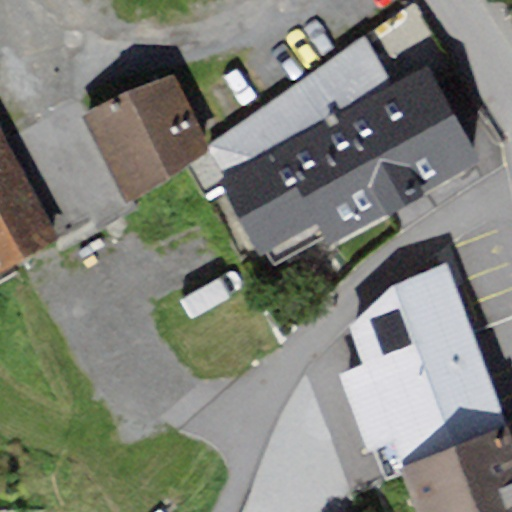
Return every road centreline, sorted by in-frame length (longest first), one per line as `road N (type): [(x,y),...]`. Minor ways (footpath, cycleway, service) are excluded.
road 1 (residential): [(511,191),(408,237),(340,289),(287,354),(222,511)]
road 2 (residential): [(511,142),(430,0)]
